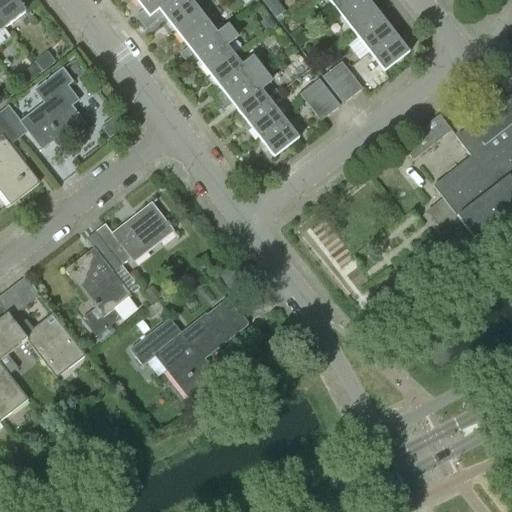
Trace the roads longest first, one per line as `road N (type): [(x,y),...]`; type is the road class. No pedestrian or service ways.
road 1 (residential): [(238,220),(459,55),(415,0)]
road 2 (residential): [(238,220),(306,306),(367,417),(373,438),(365,484)]
road 3 (residential): [(0,263),(172,132)]
road 4 (residential): [(172,132),(68,0)]
road 5 (secondary): [(365,484),(511,408)]
